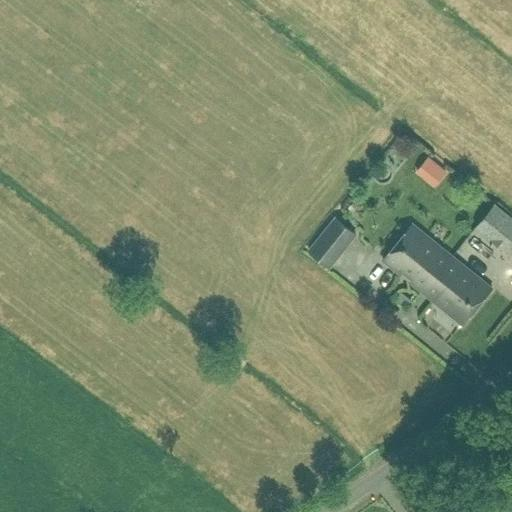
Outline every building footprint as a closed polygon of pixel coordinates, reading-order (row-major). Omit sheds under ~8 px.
[(511,218),(494,204),(476,226),(510,253),(511,249),(511,218)] [(330,268),(357,234),(334,216),(307,251),(330,268)] [(438,273),(453,255),(413,222),(383,260),(433,299),(448,281),(438,273)] [(448,281),(433,299),(463,323),(492,286),(453,255),(438,273),(448,281)] [(411,300),(401,292),(394,300),(405,308),(411,300)]
